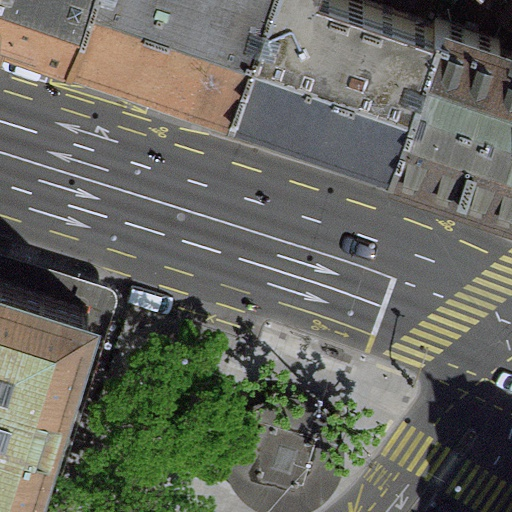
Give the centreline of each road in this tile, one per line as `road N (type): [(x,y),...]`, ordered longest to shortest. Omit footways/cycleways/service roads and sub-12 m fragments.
road 1 (secondary): [(0,153),(397,279),(511,325)]
road 2 (tertiary): [(511,380),(422,453),(367,511)]
